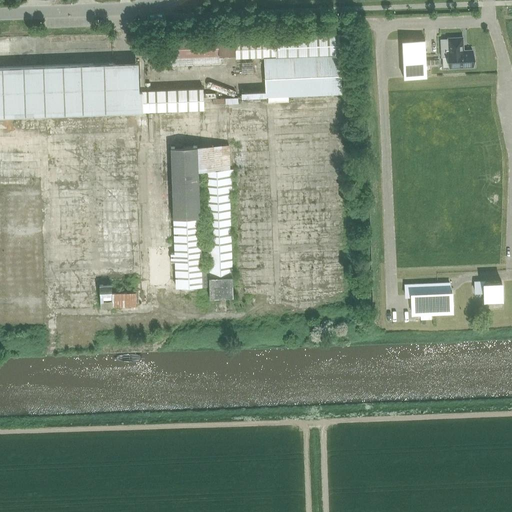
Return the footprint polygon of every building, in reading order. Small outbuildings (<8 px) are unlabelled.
[(342,93),(340,54),(339,34),(235,39),(236,56),(236,58),(263,57),(265,91),(241,92),(241,97),(268,96),(268,101),(292,100),(292,95),(342,93)] [(448,39),(440,39),(441,58),(449,57),(449,68),(473,67),(472,50),(463,51),(462,38),(448,38),(448,39)] [(235,39),(164,42),(165,60),(169,60),(169,65),(193,64),(193,60),(212,59),(213,62),(219,61),(219,56),(220,56),(235,55),(235,56),(236,56),(235,39)] [(425,39),(401,40),(403,78),(416,77),(426,77),(425,39)] [(134,62),(0,67),(0,116),(135,110),(143,109),(204,107),(204,89),(204,87),(145,89),(139,89),(138,62),(134,62)] [(252,62),(241,63),(242,75),(253,74),(252,62)] [(433,81),(402,82),(403,110),(434,109),(433,81)] [(479,83),(458,84),(459,98),(480,97),(479,83)] [(424,120),(423,120),(424,120),(425,143),(424,144),(425,144),(479,142),(480,142),(480,141),(479,118),(479,117),(478,117),(424,120)] [(234,145),(229,145),(197,146),(171,147),(175,253),(170,253),(170,261),(176,261),(177,287),(209,286),(210,297),(233,297),(229,194),(234,194),(233,169),(235,169),(234,145)] [(461,230),(400,232),(402,269),(462,266),(461,230)] [(102,303),(136,303),(136,288),(135,288),(114,288),(114,279),(102,279),(102,303)] [(502,300),(501,282),(484,282),(484,281),(474,282),(475,292),(484,291),(484,300),(502,300)] [(411,295),(412,314),(452,312),(452,292),(450,292),(449,283),(405,285),(405,296),(411,295)]
